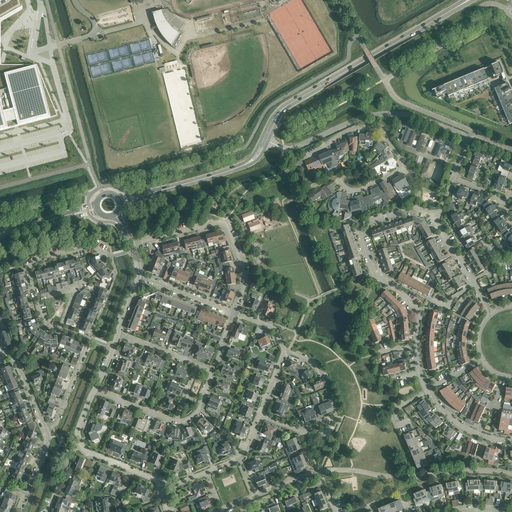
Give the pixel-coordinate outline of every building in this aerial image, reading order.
[(0,0),(0,129),(15,126),(54,116),(52,108),(54,108),(45,86),(42,87),(36,66),(30,67),(29,65),(0,65),(0,19),(21,8),(20,3),(19,0),(0,0)] [(165,9),(163,10),(152,13),(154,20),(156,26),(159,32),(163,37),(166,41),(171,45),(176,49),(184,33),(179,30),(175,27),(172,23),(169,19),(167,14),(165,9)] [(500,62),(492,66),(497,77),(504,74),(506,80),(507,80),(500,62)] [(487,75),(484,69),(479,71),(482,78),(485,85),(490,83),(487,75)] [(485,85),(482,78),(479,71),(474,73),(477,80),(480,87),(485,85)] [(480,87),(477,80),(474,73),(469,75),(472,83),(475,89),(480,87)] [(475,89),(472,83),(469,75),(464,77),(467,85),(470,91),(475,89)] [(470,91),(467,85),(464,77),(459,79),(462,87),(465,93),(470,91)] [(465,93),(462,87),(459,79),(454,81),(457,89),(460,95),(465,93)] [(460,95),(457,89),(454,81),(449,84),(452,91),(455,97),(460,95)] [(497,94),(503,91),(511,88),(508,83),(495,89),(497,94)] [(455,97),(452,91),(449,84),(444,86),(445,87),(447,93),(450,99),(455,97)] [(447,93),(445,87),(444,86),(433,90),(433,91),(434,90),(437,97),(447,93)] [(511,93),(511,91),(511,88),(503,91),(497,94),(499,99),(511,93)] [(501,104),(507,101),(511,99),(511,93),(499,99),(501,104)] [(511,99),(507,101),(501,104),(503,109),(511,105),(511,99)] [(505,114),(511,111),(511,105),(503,109),(505,114)] [(413,127),(412,128),(417,130),(415,134),(419,136),(421,132),(422,129),(413,126),(413,127)] [(403,129),(401,133),(404,134),(401,140),(406,142),(410,131),(406,129),(405,130),(403,129)] [(411,130),(406,143),(406,145),(410,146),(416,132),(411,130)] [(352,133),(348,135),(349,140),(349,146),(352,145),(352,151),(353,152),(356,152),(357,138),(356,137),(353,137),(352,133)] [(360,134),(359,141),(360,141),(360,145),(365,145),(365,147),(369,147),(369,146),(372,146),(372,144),(373,139),(371,139),(372,136),(370,136),(370,135),(370,134),(369,134),(369,133),(368,133),(367,133),(367,134),(366,135),(360,134)] [(421,134),(416,148),(420,150),(425,136),(421,134)] [(431,136),(436,138),(435,141),(438,143),(440,137),(437,136),(432,134),(431,136)] [(346,141),(340,143),(343,153),(349,151),(348,141),(349,140),(348,135),(344,136),(346,141)] [(440,137),(438,143),(449,147),(452,141),(440,137)] [(384,144),(379,141),(373,150),(380,155),(384,151),(388,147),(386,145),(386,144),(385,143),(384,144)] [(340,143),(339,143),(336,144),(338,149),(332,151),(332,152),(336,162),(339,160),(338,158),(339,158),(338,156),(343,154),(343,153),(340,143)] [(433,155),(439,158),(442,151),(445,152),(446,150),(443,148),(444,146),(438,144),(433,155)] [(371,171),(374,168),(384,163),(387,161),(394,157),(391,151),(388,147),(384,151),(385,153),(382,154),(383,155),(380,158),(381,160),(380,161),(379,160),(376,162),(376,163),(369,167),(371,171)] [(473,161),(479,163),(481,158),(484,159),(485,156),(474,151),(473,154),(475,155),(473,161)] [(323,155),(319,157),(322,164),(327,162),(330,169),(338,166),(336,162),(332,152),(327,153),(327,154),(323,156),(323,155)] [(319,156),(314,158),(305,162),(308,170),(317,167),(318,170),(322,169),(321,167),(323,166),(322,164),(319,157),(319,156)] [(384,163),(374,168),(377,173),(380,171),(382,171),(384,174),(383,174),(383,175),(387,173),(387,171),(387,170),(388,170),(389,171),(396,167),(394,163),(396,162),(396,161),(394,157),(387,161),(389,164),(389,166),(385,165),(384,163)] [(421,174),(422,174),(430,177),(435,162),(427,160),(427,159),(421,174)] [(468,165),(467,168),(478,173),(479,171),(480,170),(477,169),(479,163),(473,161),(471,166),(468,165)] [(502,172),(507,174),(510,169),(511,169),(511,166),(508,165),(508,163),(503,161),(499,170),(498,171),(502,172)] [(469,172),(467,178),(472,180),(475,175),(477,176),(478,173),(467,168),(466,171),(469,172)] [(497,178),(496,179),(507,184),(508,181),(505,180),(507,174),(502,172),(500,178),(497,176),(497,178)] [(406,188),(409,186),(402,173),(399,176),(399,177),(393,181),(399,191),(406,188)] [(497,183),(495,189),(501,191),(503,186),(506,187),(507,184),(496,179),(495,182),(497,183)] [(310,197),(313,200),(313,202),(322,196),(324,199),(331,194),(331,195),(333,194),(332,193),(334,192),(332,189),(330,190),(328,188),(331,187),(329,184),(333,181),(325,186),(322,188),(322,189),(310,197)] [(381,191),(388,203),(389,202),(388,200),(390,199),(390,198),(393,196),(390,191),(393,189),(389,183),(387,184),(385,181),(380,184),(385,191),(382,192),(381,191)] [(456,198),(459,199),(463,188),(460,186),(459,189),(456,188),(454,194),(457,195),(456,198)] [(368,196),(370,200),(372,203),(383,198),(387,207),(389,206),(388,203),(381,191),(378,187),(371,190),(372,194),(368,196)] [(463,197),(468,199),(471,194),(465,192),(466,189),(463,188),(459,199),(461,200),(462,200),(463,197)] [(347,193),(343,191),(343,192),(340,208),(349,210),(349,213),(345,212),(344,220),(352,216),(351,212),(351,203),(346,202),(347,201),(345,200),(347,193)] [(337,219),(340,208),(343,192),(339,192),(333,197),(333,198),(330,200),(331,202),(329,202),(329,204),(330,206),(329,207),(331,210),(334,208),(336,210),(331,218),(337,219)] [(473,204),(477,193),(474,192),(473,195),(471,194),(468,199),(471,200),(470,203),(473,204)] [(477,193),(473,204),(476,206),(477,203),(482,205),(484,202),(484,201),(485,199),(479,197),(480,194),(477,193)] [(353,202),(351,203),(351,212),(355,211),(361,208),(358,196),(355,197),(355,199),(352,200),(353,202)] [(361,196),(358,196),(361,208),(363,215),(367,214),(364,205),(368,203),(370,206),(372,204),(372,203),(370,200),(368,196),(362,199),(361,196)] [(483,211),(485,214),(495,207),(493,204),(491,206),(487,201),(485,203),(484,202),(482,205),(486,210),(483,211)] [(489,215),(493,220),(498,216),(494,211),(497,210),(495,207),(485,214),(487,217),(489,215)] [(451,223),(462,216),(464,215),(463,212),(458,215),(455,211),(450,214),(451,216),(448,217),(451,223)] [(244,222),(254,218),(251,212),(242,216),(244,222)] [(457,226),(458,229),(464,226),(461,221),(463,219),(462,216),(451,223),(454,228),(457,226)] [(493,226),(495,229),(505,222),(503,219),(501,221),(498,216),(493,220),(496,224),(493,226)] [(410,219),(405,221),(407,228),(413,225),(413,217),(409,218),(410,219)] [(413,225),(419,227),(423,221),(417,219),(417,218),(413,217),(413,225)] [(401,230),(407,228),(405,221),(404,219),(401,220),(401,221),(399,222),(401,230)] [(249,225),(251,231),(260,228),(257,220),(253,221),(253,223),(249,225)] [(424,221),(423,221),(419,227),(422,232),(429,228),(427,225),(426,226),(424,221)] [(395,222),(393,223),(396,231),(401,230),(399,222),(396,223),(395,222)] [(501,237),(503,235),(508,231),(504,226),(507,224),(505,222),(495,229),(501,237)] [(391,225),(388,226),(390,233),(396,231),(393,223),(390,224),(391,225)] [(341,227),(343,233),(351,230),(350,227),(349,224),(341,227)] [(459,236),(472,228),(470,225),(465,228),(464,226),(458,229),(460,231),(457,233),(459,236)] [(380,228),(377,229),(380,237),(385,235),(382,226),(380,227),(380,228)] [(385,235),(390,233),(388,226),(385,227),(385,226),(382,226),(385,235)] [(431,232),(429,228),(422,232),(426,239),(428,238),(432,236),(430,232),(431,232)] [(463,237),(465,239),(472,235),(471,232),(473,231),(472,228),(459,236),(461,238),(463,237)] [(374,239),(380,237),(377,229),(374,230),(374,229),(371,230),(374,239)] [(221,230),(216,232),(218,241),(219,243),(227,241),(226,235),(223,236),(222,231),(221,232),(221,230)] [(343,233),(345,238),(353,235),(352,233),(351,233),(351,230),(343,233)] [(506,241),(508,244),(511,239),(511,234),(508,231),(503,235),(508,239),(506,241)] [(208,244),(213,242),(211,234),(206,235),(207,241),(204,241),(204,244),(207,243),(208,244)] [(346,243),(354,241),(353,238),(354,238),(353,235),(345,238),(346,243)] [(475,240),(472,235),(465,239),(466,242),(463,243),(467,248),(474,244),(473,241),(475,240)] [(199,236),(194,237),(197,250),(205,247),(204,244),(204,241),(201,242),(200,237),(199,237),(199,236)] [(192,251),(197,250),(194,237),(189,238),(189,239),(189,240),(191,248),(192,251)] [(426,243),(429,248),(436,244),(435,241),(436,241),(434,238),(430,241),(426,243)] [(185,246),(182,247),(182,249),(185,248),(186,249),(191,248),(189,240),(184,241),(185,246)] [(180,254),(183,253),(182,249),(182,247),(179,248),(178,242),(177,243),(177,241),(172,243),(174,252),(175,254),(180,252),(180,254)] [(169,254),(167,245),(167,244),(162,245),(162,246),(163,251),(162,252),(160,249),(157,251),(163,257),(164,255),(169,254)] [(436,244),(429,248),(432,253),(440,249),(439,246),(438,247),(436,244)] [(358,249),(357,246),(348,249),(350,254),(358,252),(357,249),(358,249)] [(386,248),(378,251),(379,254),(380,256),(388,254),(386,248)] [(231,256),(230,251),(229,251),(229,250),(223,252),(223,249),(217,250),(218,253),(219,253),(220,258),(231,256)] [(432,253),(435,258),(442,254),(441,251),(440,249),(432,253)] [(467,256),(469,259),(476,255),(473,249),(465,254),(467,257),(467,256)] [(153,257),(153,258),(152,257),(151,261),(160,264),(161,262),(163,263),(164,259),(163,257),(157,251),(155,254),(156,255),(155,258),(153,257)] [(380,260),(381,262),(390,259),(388,254),(380,256),(381,259),(380,260)] [(444,256),(442,254),(435,258),(438,263),(441,261),(446,259),(444,256)] [(93,265),(100,261),(99,257),(95,258),(94,255),(88,256),(89,259),(88,260),(89,266),(93,265)] [(476,255),(469,259),(470,261),(470,262),(471,264),(479,259),(476,255)] [(227,265),(226,263),(232,261),(231,261),(232,261),(231,256),(220,258),(221,264),(219,264),(220,267),(227,265)] [(359,260),(358,258),(352,259),(349,260),(351,266),(359,264),(358,261),(359,260)] [(79,259),(73,260),(75,268),(76,271),(81,269),(79,259)] [(390,259),(381,262),(382,265),(383,264),(384,267),(392,265),(390,259)] [(473,266),(475,268),(482,264),(479,259),(471,264),(472,266),(473,266)] [(95,272),(97,270),(103,265),(100,261),(93,265),(91,267),(95,272)] [(150,267),(158,270),(160,271),(162,265),(160,264),(151,261),(149,266),(150,266),(150,267)] [(440,267),(443,272),(451,267),(449,265),(447,262),(440,267)] [(65,275),(64,271),(62,263),(56,265),(59,276),(65,275)] [(173,264),(170,270),(173,271),(171,276),(172,277),(171,278),(176,279),(179,270),(180,268),(175,266),(176,263),(173,264)] [(351,266),(353,272),(361,269),(360,266),(359,264),(351,266)] [(482,264),(475,268),(476,271),(475,271),(477,274),(485,269),(482,264)] [(57,267),(51,268),(53,276),(56,275),(57,278),(60,277),(59,276),(56,265),(57,267)] [(104,266),(103,265),(97,270),(98,271),(99,272),(96,274),(102,280),(103,277),(108,270),(105,267),(104,266)] [(224,275),(225,275),(234,273),(235,273),(234,268),(233,268),(228,268),(227,265),(220,267),(219,267),(220,271),(224,272),(224,275)] [(394,270),(392,265),(384,267),(385,270),(384,270),(385,273),(394,270)] [(156,275),(158,270),(150,267),(148,272),(156,275)] [(451,267),(443,272),(446,277),(453,272),(451,270),(452,269),(451,267)] [(53,276),(51,268),(46,270),(49,280),(54,279),(53,276)] [(184,272),(181,280),(186,282),(188,277),(191,279),(194,273),(186,269),(184,272)] [(362,271),(361,269),(353,272),(355,277),(362,274),(361,271),(362,271)] [(46,270),(40,271),(42,279),(45,278),(46,281),(49,280),(46,270)] [(110,277),(111,276),(112,272),(108,270),(103,277),(109,279),(110,277)] [(179,270),(176,279),(180,281),(180,280),(181,280),(184,272),(179,270)] [(198,288),(202,279),(203,275),(199,273),(199,271),(196,270),(193,279),(195,280),(194,285),(199,287),(198,288)] [(11,276),(13,281),(23,279),(22,273),(19,274),(18,271),(11,273),(12,276),(11,276)] [(78,277),(76,278),(73,272),(70,273),(74,282),(79,280),(78,277)] [(446,277),(449,281),(457,277),(456,277),(455,275),(454,275),(453,272),(446,277)] [(398,280),(403,282),(407,275),(401,273),(398,280)] [(412,278),(407,275),(403,282),(408,285),(412,278)] [(451,280),(454,285),(461,281),(460,278),(459,275),(456,277),(457,277),(449,281),(449,282),(451,280)] [(408,285),(413,288),(417,281),(412,278),(408,285)] [(14,287),(25,284),(23,279),(13,281),(14,287)] [(203,289),(204,289),(207,281),(202,279),(198,288),(203,290),(203,289)] [(208,279),(207,281),(204,289),(209,291),(211,286),(214,288),(216,282),(208,279)] [(228,285),(227,288),(230,288),(230,285),(236,284),(235,279),(226,280),(227,285),(228,285)] [(413,288),(418,290),(422,283),(417,281),(413,288)] [(461,281),(454,285),(457,290),(465,285),(464,283),(463,283),(461,281)] [(418,290),(423,293),(427,286),(422,283),(418,290)] [(14,287),(16,292),(26,290),(25,284),(14,287)] [(427,286),(423,293),(428,296),(430,293),(432,294),(434,290),(427,286)] [(97,288),(95,293),(105,297),(107,291),(97,288)] [(226,290),(224,295),(233,299),(235,294),(234,294),(234,293),(229,292),(230,288),(227,288),(227,291),(226,290)] [(497,300),(492,288),(487,290),(490,298),(491,297),(492,300),(494,299),(495,300),(496,300),(497,300)] [(17,298),(28,295),(26,290),(16,292),(17,298)] [(381,296),(385,300),(391,294),(388,291),(387,292),(386,291),(381,296)] [(159,301),(162,294),(157,292),(155,293),(153,299),(159,301)] [(103,302),(105,297),(95,293),(93,298),(94,299),(103,302)] [(159,301),(165,303),(167,296),(162,294),(159,301)] [(233,299),(224,295),(221,294),(219,299),(222,301),(230,304),(230,303),(231,304),(233,299)] [(248,297),(246,301),(248,302),(246,307),(253,310),(253,309),(255,310),(257,306),(258,307),(260,302),(261,302),(262,298),(255,295),(252,294),(251,298),(248,297)] [(395,298),(391,294),(385,300),(389,304),(395,298)] [(28,295),(17,298),(15,298),(17,304),(27,301),(26,296),(28,295)] [(165,303),(170,306),(173,298),(167,296),(165,303)] [(86,301),(82,300),(76,298),(74,303),(80,305),(83,307),(86,301)] [(170,306),(176,308),(179,301),(173,298),(170,306)] [(393,308),(399,302),(395,298),(389,304),(393,308)] [(92,304),(101,308),(103,302),(94,299),(92,304)] [(479,305),(474,301),(472,299),(469,303),(479,312),(480,311),(480,310),(479,310),(479,309),(480,307),(478,306),(479,305)] [(265,315),(271,318),(273,313),(272,313),(273,309),(271,308),(271,306),(271,304),(268,303),(269,302),(264,300),(261,308),(264,310),(264,312),(264,313),(266,314),(265,315)] [(18,309),(29,307),(27,301),(17,304),(18,309)] [(185,303),(179,301),(176,308),(182,310),(185,303)] [(399,302),(393,308),(397,312),(403,306),(399,302)] [(182,310),(188,312),(191,305),(185,303),(182,310)] [(466,307),(473,312),(475,314),(476,312),(476,313),(477,313),(478,313),(479,313),(479,312),(469,303),(466,307)] [(87,308),(99,313),(101,308),(92,304),(90,309),(87,308)] [(197,308),(191,305),(188,312),(194,315),(197,308)] [(399,315),(407,311),(404,306),(403,306),(397,312),(399,315)] [(18,309),(20,315),(22,314),(30,312),(29,307),(18,309)] [(475,314),(473,312),(466,307),(463,311),(475,318),(475,317),(475,316),(474,316),(474,315),(475,314)] [(99,313),(87,308),(85,313),(95,317),(97,312),(99,313)] [(199,315),(196,314),(194,319),(202,322),(203,320),(206,312),(201,310),(199,315)] [(431,312),(429,318),(437,319),(439,312),(433,310),(433,312),(431,312)] [(463,311),(460,315),(468,319),(470,320),(471,319),(472,319),(473,319),(474,319),(475,318),(463,311)] [(206,312),(203,320),(208,322),(211,313),(207,312),(207,313),(206,312)] [(93,323),(95,317),(85,313),(83,319),(93,323)] [(208,322),(213,324),(216,315),(211,313),(208,322)] [(213,324),(218,326),(221,317),(216,315),(213,324)] [(223,328),(226,320),(226,319),(221,317),(218,326),(223,328)] [(32,321),(31,318),(26,319),(27,322),(24,323),(26,329),(28,329),(36,325),(35,325),(34,320),(32,321)] [(91,328),(93,323),(83,319),(81,324),(91,328)] [(368,327),(376,324),(373,319),(366,322),(368,327)] [(468,327),(471,323),(462,319),(460,323),(460,324),(468,327)] [(81,324),(79,329),(89,333),(91,328),(81,324)] [(152,338),(158,340),(161,331),(158,330),(159,326),(154,324),(152,330),(154,331),(152,338)] [(238,330),(234,328),(231,336),(237,339),(239,333),(246,336),(249,327),(240,324),(238,330)] [(378,330),(376,324),(368,327),(371,333),(378,330)] [(29,336),(32,334),(38,328),(36,325),(28,329),(30,332),(28,333),(29,336)] [(31,341),(34,342),(37,338),(42,331),(38,328),(32,334),(35,336),(31,341)] [(165,332),(161,331),(158,340),(164,342),(165,339),(168,340),(172,331),(166,329),(165,332)] [(373,338),(380,335),(378,330),(371,333),(373,338)] [(1,331),(0,331),(0,341),(2,347),(12,344),(7,331),(2,333),(1,331)] [(43,332),(42,331),(37,338),(38,338),(39,339),(37,342),(44,347),(45,343),(48,335),(43,332)] [(175,331),(172,338),(171,342),(174,343),(173,345),(179,348),(183,338),(180,337),(181,334),(175,331)] [(266,349),(266,350),(270,348),(269,344),(270,344),(269,341),(268,342),(267,340),(268,340),(270,334),(266,333),(264,338),(262,338),(261,336),(257,338),(258,340),(257,341),(261,348),(262,350),(265,349),(265,348),(266,349)] [(409,340),(409,334),(401,335),(401,340),(398,340),(398,343),(406,342),(406,340),(409,340)] [(186,348),(189,349),(193,339),(190,338),(190,337),(184,335),(183,338),(179,348),(181,349),(181,350),(183,351),(183,350),(185,351),(186,348)] [(382,340),(380,335),(373,338),(375,343),(382,340)] [(52,336),(51,344),(50,348),(58,348),(60,344),(62,337),(62,336),(62,337),(61,336),(57,336),(52,336)] [(60,344),(65,346),(68,339),(62,337),(60,344)] [(64,349),(69,351),(73,341),(68,339),(65,346),(64,349)] [(69,351),(75,353),(79,343),(73,341),(69,351)] [(200,358),(204,349),(201,347),(202,344),(196,342),(193,351),(196,352),(195,355),(197,355),(196,357),(200,358)] [(84,345),(79,343),(75,353),(80,355),(84,345)] [(123,357),(130,359),(132,355),(135,347),(125,344),(122,351),(125,352),(123,357)] [(205,346),(204,349),(200,358),(205,360),(205,359),(207,359),(208,357),(211,358),(215,349),(205,346)] [(244,350),(235,346),(233,350),(230,348),(229,351),(228,351),(226,356),(232,359),(232,358),(238,360),(240,354),(242,355),(244,350)] [(458,354),(459,360),(467,357),(467,352),(458,354)] [(150,369),(151,365),(155,356),(149,354),(144,365),(144,367),(150,369)] [(160,361),(161,358),(155,356),(151,365),(157,367),(156,370),(160,371),(160,372),(164,362),(163,362),(160,361)] [(264,363),(265,360),(258,357),(256,364),(255,363),(255,365),(256,364),(259,366),(258,370),(260,370),(260,371),(261,371),(262,371),(263,372),(264,371),(267,372),(268,371),(268,370),(269,370),(269,369),(270,369),(270,368),(270,367),(270,365),(264,363)] [(467,357),(459,360),(459,361),(461,365),(469,362),(467,357)] [(398,361),(399,364),(401,371),(407,370),(406,367),(408,367),(406,358),(398,361)] [(119,371),(118,373),(123,375),(126,367),(129,369),(131,363),(122,359),(121,363),(118,362),(116,367),(117,367),(116,370),(119,371)] [(295,376),(297,373),(298,370),(295,369),(297,363),(293,361),(292,362),(289,361),(287,368),(290,369),(288,373),(295,376)] [(55,367),(54,369),(70,375),(71,373),(69,372),(70,369),(67,368),(69,365),(63,363),(62,366),(58,367),(58,368),(55,367)] [(184,380),(186,375),(187,373),(185,372),(187,368),(178,364),(176,369),(177,369),(176,372),(171,370),(169,374),(184,380)] [(4,375),(11,371),(9,366),(1,369),(4,375)] [(234,370),(224,366),(223,368),(220,373),(227,376),(226,379),(233,381),(234,376),(232,375),(234,370)] [(300,366),(298,370),(297,373),(300,374),(300,373),(301,373),(302,374),(300,375),(302,377),(302,378),(304,382),(308,379),(308,380),(311,379),(311,377),(312,376),(309,373),(310,372),(309,371),(309,372),(307,370),(305,368),(303,367),(300,366)] [(390,374),(388,366),(383,368),(382,366),(379,367),(381,375),(384,374),(384,375),(390,374)] [(476,368),(468,374),(466,375),(470,380),(471,379),(480,372),(476,368)] [(58,377),(57,380),(62,382),(63,379),(66,380),(67,377),(69,378),(70,375),(54,369),(53,371),(56,373),(58,377)] [(34,384),(43,380),(41,376),(44,375),(42,370),(36,372),(37,375),(31,378),(34,384)] [(13,377),(11,371),(4,375),(6,380),(13,377)] [(474,379),(477,382),(483,376),(480,372),(471,379),(472,381),(474,379)] [(262,376),(257,374),(252,385),(260,388),(263,380),(261,379),(262,376)] [(109,385),(114,387),(113,388),(116,390),(118,389),(118,388),(119,388),(123,379),(113,375),(111,379),(112,379),(109,385)] [(480,388),(487,379),(483,376),(477,382),(475,384),(480,388)] [(15,382),(13,377),(6,380),(8,385),(15,382)] [(315,382),(314,380),(305,383),(308,389),(314,387),(315,391),(326,387),(325,386),(327,386),(326,383),(325,383),(323,379),(320,380),(315,382)] [(485,392),(487,390),(491,382),(487,379),(480,388),(485,392)] [(48,384),(47,386),(63,393),(64,390),(62,389),(63,386),(61,385),(62,382),(57,380),(55,383),(55,384),(51,384),(51,385),(48,384)] [(227,389),(229,383),(222,380),(221,384),(216,382),(214,388),(223,392),(224,388),(227,389)] [(18,388),(15,382),(8,385),(10,391),(18,388)] [(167,394),(172,396),(173,393),(175,394),(179,396),(181,390),(177,389),(179,385),(171,382),(168,391),(167,394)] [(496,385),(491,382),(487,390),(490,391),(489,393),(491,394),(496,385)] [(138,397),(143,386),(140,385),(139,387),(133,384),(130,392),(136,394),(135,396),(138,397)] [(50,398),(55,400),(56,396),(59,397),(60,394),(62,395),(63,393),(47,386),(46,389),(49,390),(49,391),(51,394),(50,398)] [(143,386),(138,397),(142,399),(142,397),(148,399),(151,391),(145,389),(146,387),(143,386)] [(287,401),(289,396),(291,397),(293,392),(293,390),(283,386),(281,390),(282,391),(279,398),(287,401)] [(450,391),(452,390),(451,390),(449,386),(446,387),(447,387),(440,392),(443,397),(450,391)] [(248,392),(246,398),(247,399),(247,401),(251,403),(252,401),(255,402),(259,392),(247,387),(245,391),(248,392)] [(11,396),(13,399),(16,398),(17,399),(21,397),(18,392),(20,391),(19,388),(10,392),(6,394),(8,398),(11,396)] [(443,397),(447,401),(455,394),(452,390),(450,391),(443,397)] [(218,399),(219,397),(213,394),(211,400),(210,399),(208,405),(209,405),(213,408),(213,409),(214,409),(215,409),(216,409),(217,408),(220,400),(218,399)] [(451,406),(458,398),(455,394),(447,401),(451,406)] [(164,407),(164,408),(173,411),(175,406),(172,405),(175,399),(165,396),(163,402),(164,402),(162,406),(164,407)] [(11,406),(13,410),(26,405),(25,402),(23,403),(21,397),(17,399),(16,398),(13,399),(15,405),(11,406)] [(327,403),(323,405),(327,413),(328,412),(328,413),(333,411),(330,406),(333,404),(331,398),(326,400),(327,403)] [(451,406),(456,409),(461,402),(462,401),(458,398),(451,406)] [(49,399),(47,405),(49,406),(46,413),(49,414),(48,416),(53,418),(54,414),(55,414),(56,411),(54,410),(55,407),(52,406),(55,401),(49,399)] [(312,401),(314,405),(316,411),(319,410),(321,416),(326,414),(326,413),(327,413),(323,405),(322,402),(319,404),(317,399),(312,401)] [(105,411),(109,413),(108,417),(112,418),(115,411),(112,410),(114,406),(108,403),(101,400),(99,405),(100,406),(97,413),(103,416),(105,411)] [(421,402),(419,400),(413,404),(416,408),(417,407),(420,410),(427,405),(426,403),(424,400),(421,402)] [(474,407),(473,408),(483,413),(485,407),(487,405),(482,402),(476,400),(473,407),(474,407)] [(289,404),(282,401),(281,405),(276,403),(273,410),(276,412),(275,414),(281,417),(284,409),(287,410),(288,407),(289,404)] [(461,402),(456,409),(460,413),(465,405),(466,403),(462,401),(461,402)] [(254,411),(252,411),(252,410),(253,406),(242,402),(241,406),(240,406),(241,407),(241,408),(242,409),(240,415),(247,418),(247,417),(248,417),(249,417),(250,417),(250,416),(251,416),(251,415),(252,414),(250,414),(251,412),(252,411),(254,412),(254,411)] [(18,413),(20,418),(24,417),(24,416),(28,414),(25,408),(27,408),(26,405),(13,410),(14,414),(18,413)] [(311,408),(306,410),(310,420),(312,419),(312,420),(316,418),(314,412),(316,411),(314,405),(311,406),(311,408)] [(427,405),(420,410),(418,412),(424,420),(430,414),(429,412),(431,410),(429,407),(428,407),(427,405)] [(310,420),(306,410),(306,408),(297,412),(300,418),(303,417),(305,422),(309,421),(309,420),(310,420)] [(473,408),(471,413),(471,414),(473,414),(481,418),(483,413),(473,408)] [(121,420),(121,418),(126,420),(125,423),(131,426),(134,419),(131,418),(133,414),(129,412),(129,411),(125,409),(124,412),(120,411),(117,418),(121,420)] [(511,411),(503,410),(501,418),(511,420),(511,411)] [(26,422),(27,424),(33,422),(31,419),(30,419),(28,414),(24,416),(24,417),(20,418),(18,419),(20,425),(26,422)] [(429,421),(432,425),(438,419),(437,417),(434,414),(432,416),(430,414),(424,420),(427,423),(429,421)] [(478,423),(481,418),(473,414),(471,418),(469,417),(468,419),(471,420),(478,423)] [(146,432),(151,421),(150,421),(150,422),(146,421),(146,419),(144,419),(144,417),(139,415),(137,419),(138,419),(135,426),(140,428),(139,429),(146,432)] [(213,427),(203,417),(201,419),(198,421),(198,422),(196,424),(199,427),(199,428),(203,432),(205,429),(208,431),(210,429),(211,430),(213,427)] [(438,419),(432,425),(436,428),(439,425),(439,426),(440,426),(443,423),(440,420),(438,419)] [(163,436),(165,431),(162,430),(164,425),(153,420),(150,429),(159,433),(159,434),(163,436)] [(245,424),(237,421),(236,421),(234,425),(233,428),(236,429),(234,433),(237,434),(236,435),(243,438),(247,428),(244,427),(245,424)] [(33,422),(27,424),(29,429),(30,430),(26,438),(30,439),(29,440),(37,443),(38,440),(35,439),(37,434),(33,432),(35,427),(33,422)] [(273,431),(276,432),(277,427),(270,424),(265,422),(264,425),(265,426),(262,432),(264,433),(263,434),(267,435),(266,436),(271,438),(273,431)] [(90,432),(88,433),(92,442),(93,441),(99,439),(96,432),(101,430),(102,428),(106,429),(107,426),(103,425),(102,426),(96,424),(96,425),(93,424),(92,426),(91,430),(91,432),(90,432)] [(508,429),(509,425),(500,424),(499,430),(505,431),(504,434),(510,435),(511,430),(508,429)] [(442,434),(446,437),(452,430),(450,429),(450,428),(447,426),(444,430),(445,431),(442,434)] [(167,433),(166,436),(168,438),(174,438),(174,440),(177,440),(180,440),(180,437),(181,431),(178,428),(177,428),(169,427),(168,433),(167,433)] [(192,439),(198,437),(195,429),(191,430),(190,427),(188,428),(187,428),(183,430),(184,434),(182,435),(181,441),(181,442),(186,440),(185,438),(191,436),(192,439)] [(452,430),(446,437),(450,440),(453,437),(454,437),(457,433),(454,431),(453,431),(452,430)] [(407,443),(409,447),(419,442),(417,437),(407,441),(408,443),(407,443)] [(36,446),(37,443),(29,440),(30,439),(26,438),(25,442),(26,443),(25,447),(28,448),(28,449),(32,451),(34,445),(36,446)] [(273,441),(265,438),(263,443),(260,442),(258,446),(257,446),(255,450),(260,452),(260,451),(264,453),(266,448),(270,450),(273,441)] [(288,448),(297,444),(296,443),(297,443),(295,438),(289,441),(288,438),(282,440),(284,445),(287,444),(288,447),(288,448)] [(465,447),(477,450),(478,445),(471,442),(472,439),(468,438),(465,447)] [(112,441),(109,449),(115,451),(115,452),(120,454),(120,453),(122,449),(126,450),(128,444),(124,443),(124,444),(117,441),(113,440),(113,442),(112,441)] [(227,452),(228,451),(232,449),(230,443),(228,444),(227,441),(224,442),(223,441),(221,442),(222,446),(218,448),(217,450),(219,454),(217,454),(217,455),(220,453),(222,456),(228,454),(227,452)] [(410,450),(411,452),(419,448),(422,448),(419,442),(409,447),(410,450)] [(286,453),(288,457),(295,455),(294,452),(300,449),(298,445),(297,445),(297,444),(288,448),(289,451),(286,453)] [(198,455),(194,457),(197,464),(203,462),(204,463),(209,461),(206,455),(210,453),(207,446),(203,447),(203,449),(196,451),(198,455)] [(25,458),(30,460),(31,457),(30,456),(32,451),(28,449),(28,448),(25,447),(23,451),(20,450),(19,454),(25,457),(25,458)] [(466,457),(467,454),(475,456),(477,450),(465,447),(464,451),(464,453),(460,452),(459,455),(466,457)] [(487,447),(485,453),(494,456),(495,452),(497,453),(499,448),(496,447),(495,450),(487,447)] [(419,448),(411,452),(412,454),(413,457),(424,453),(422,448),(419,448)] [(132,455),(130,460),(135,461),(142,463),(143,460),(146,461),(149,454),(146,453),(145,456),(134,451),(133,455),(132,455)] [(415,460),(416,462),(426,458),(424,453),(413,457),(414,461),(415,460)] [(493,459),(494,456),(485,453),(483,459),(491,461),(490,464),(498,466),(499,463),(495,462),(495,460),(493,459)] [(29,463),(30,460),(25,458),(25,457),(19,454),(17,457),(20,458),(18,463),(22,465),(21,466),(25,468),(27,462),(29,463)] [(160,463),(163,457),(158,455),(157,456),(154,454),(153,458),(152,457),(150,462),(154,464),(153,465),(155,465),(155,464),(156,465),(155,468),(159,469),(162,463),(160,463)] [(292,466),(304,461),(303,459),(304,459),(302,455),(296,457),(295,455),(288,457),(290,462),(293,461),(295,464),(292,466)] [(93,467),(95,463),(80,457),(77,463),(76,463),(75,463),(75,464),(75,465),(76,465),(77,466),(75,470),(79,472),(81,469),(82,469),(83,466),(93,467)] [(423,467),(429,465),(426,458),(416,462),(416,465),(417,468),(422,466),(423,467)] [(191,467),(188,461),(183,463),(182,463),(173,459),(171,464),(172,465),(169,470),(176,473),(176,471),(178,472),(180,469),(183,470),(191,467)] [(260,463),(257,464),(255,459),(250,461),(251,463),(248,464),(249,465),(247,466),(249,468),(250,468),(251,471),(254,469),(255,473),(262,470),(260,463)] [(292,466),(295,474),(302,471),(301,468),(306,466),(305,462),(304,462),(304,461),(292,466)] [(23,473),(25,468),(21,466),(22,465),(18,463),(16,462),(13,468),(16,469),(19,471),(19,472),(23,473)] [(100,467),(96,476),(101,478),(99,480),(104,483),(108,474),(105,473),(106,469),(102,468),(100,467)] [(21,479),(23,473),(19,472),(19,471),(16,469),(14,474),(11,477),(10,478),(16,480),(21,482),(22,479),(21,479)] [(265,471),(258,474),(259,477),(254,479),(256,483),(256,484),(257,483),(258,487),(271,482),(268,475),(267,476),(265,471)] [(115,483),(114,486),(118,488),(119,486),(121,481),(120,480),(121,480),(120,479),(121,477),(122,477),(122,476),(122,475),(121,476),(118,475),(118,474),(116,473),(115,474),(112,473),(109,480),(115,483)] [(80,487),(79,486),(82,480),(74,476),(72,480),(71,479),(65,493),(75,497),(76,493),(77,493),(80,487)] [(466,483),(466,491),(469,491),(469,490),(474,490),(474,481),(471,481),(471,480),(468,481),(468,483),(466,483)] [(482,490),(483,483),(480,483),(480,480),(476,480),(476,481),(474,481),(474,490),(479,490),(479,491),(482,491),(482,490)] [(490,490),(491,481),(488,481),(485,480),(484,483),(483,483),(482,490),(485,490),(490,490)] [(454,483),(452,483),(454,492),(459,491),(458,490),(460,490),(461,490),(461,489),(461,488),(461,486),(461,485),(460,485),(459,485),(458,481),(454,482),(454,483)] [(493,482),(491,481),(490,490),(495,491),(498,491),(499,485),(497,485),(497,481),(493,481),(493,482)] [(501,491),(506,492),(507,484),(505,483),(501,482),(501,485),(499,485),(498,491),(501,491)] [(137,495),(137,494),(142,496),(141,498),(143,503),(149,501),(148,497),(147,496),(150,490),(141,486),(138,484),(137,489),(136,488),(134,493),(137,495)] [(206,491),(205,489),(203,484),(199,485),(199,484),(191,487),(189,488),(190,491),(193,491),(196,498),(204,495),(203,492),(206,491)] [(429,488),(430,491),(428,491),(430,498),(431,500),(432,501),(439,499),(439,497),(438,495),(436,487),(433,487),(429,488)] [(10,493),(11,491),(6,488),(4,493),(6,494),(5,497),(14,501),(16,496),(10,493)] [(314,498),(322,495),(320,488),(312,492),(314,498)] [(422,491),(420,492),(423,501),(428,499),(430,498),(428,491),(426,492),(425,489),(422,491)] [(415,504),(423,501),(420,492),(417,493),(414,494),(415,499),(413,499),(415,504)] [(280,500),(282,503),(285,502),(287,507),(297,503),(295,498),(298,497),(297,494),(280,500)] [(325,501),(322,495),(314,498),(317,504),(325,501)] [(11,506),(14,501),(5,497),(1,496),(0,498),(4,500),(3,503),(11,506)] [(208,503),(210,502),(207,496),(198,500),(200,504),(196,505),(198,511),(203,510),(205,509),(209,507),(208,503)] [(59,498),(57,503),(69,508),(71,503),(73,504),(75,501),(66,497),(65,500),(59,498)] [(98,511),(97,511),(104,511),(108,511),(107,507),(108,507),(107,503),(110,502),(110,497),(104,498),(104,500),(102,500),(102,498),(98,499),(99,501),(98,501),(98,503),(96,504),(97,507),(99,507),(99,511),(98,511)] [(396,502),(394,503),(397,511),(403,508),(402,504),(401,505),(399,500),(396,501),(396,502)] [(325,501),(317,504),(320,511),(328,508),(325,501)] [(0,505),(0,507),(9,511),(11,506),(3,503),(1,506),(0,505)] [(57,503),(55,508),(63,511),(67,511),(69,508),(57,503)] [(267,511),(280,511),(278,505),(275,506),(274,503),(271,504),(266,506),(267,509),(266,510),(267,511)] [(391,511),(394,511),(397,511),(394,503),(392,504),(391,503),(388,505),(391,511)]
